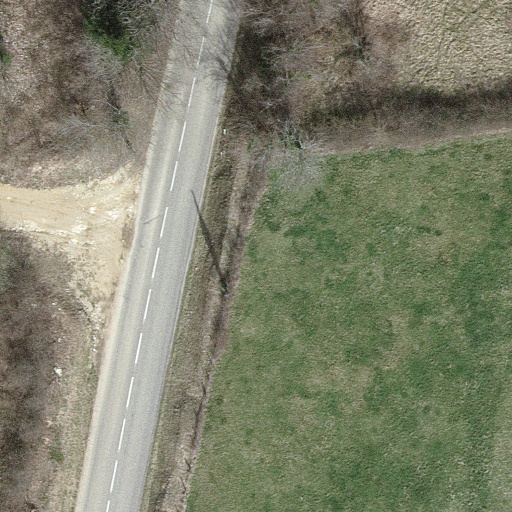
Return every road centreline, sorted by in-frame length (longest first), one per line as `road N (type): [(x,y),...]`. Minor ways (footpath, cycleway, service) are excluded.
road 1 (primary): [(103,511),(207,0)]
road 2 (track): [(158,245),(0,213)]
